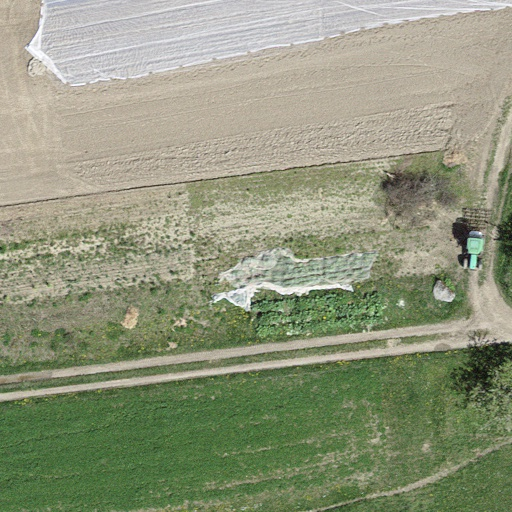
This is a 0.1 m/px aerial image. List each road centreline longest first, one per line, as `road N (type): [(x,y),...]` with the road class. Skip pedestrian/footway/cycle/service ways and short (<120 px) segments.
road 1 (track): [(0,386),(511,330)]
road 2 (track): [(501,331),(488,256),(511,159)]
